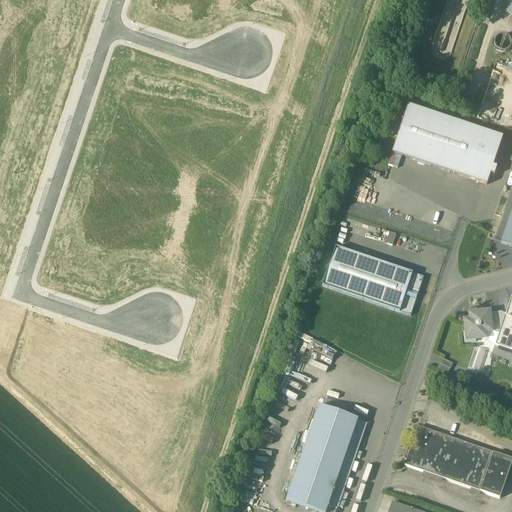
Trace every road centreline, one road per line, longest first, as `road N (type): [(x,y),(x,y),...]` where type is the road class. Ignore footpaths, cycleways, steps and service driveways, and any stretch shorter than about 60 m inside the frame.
road 1 (track): [(203,511),(379,0)]
road 2 (residential): [(101,324),(21,294),(110,29)]
road 3 (residential): [(367,511),(439,297)]
road 4 (residential): [(101,324),(163,300),(177,319),(168,335),(120,329)]
road 5 (residential): [(192,57),(251,73),(264,48),(251,35),(233,37)]
